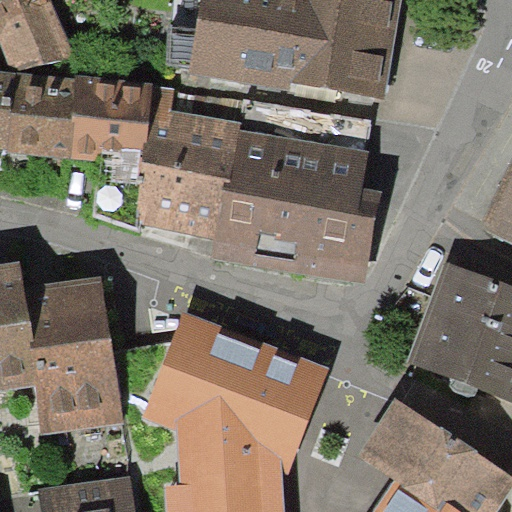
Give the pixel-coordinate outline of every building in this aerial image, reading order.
[(0,0),(0,45),(14,71),(73,53),(51,0),(48,0),(47,0),(46,0),(0,0)] [(201,0),(188,73),(287,90),(288,83),(385,100),(402,0),(201,0)] [(0,71),(0,147),(8,149),(18,74),(0,71)] [(76,79),(18,74),(8,149),(8,152),(71,159),(75,122),(71,122),(76,79)] [(139,175),(143,150),(144,139),(147,139),(154,85),(77,75),(76,79),(71,122),(75,122),(71,159),(95,161),(96,151),(103,152),(95,215),(135,227),(136,224),(143,176),(139,175)] [(175,87),(154,85),(147,139),(144,139),(143,150),(139,175),(143,176),(136,224),(182,231),(216,236),(225,182),(231,183),(240,128),(241,120),(171,109),(175,87)] [(368,149),(240,128),(231,183),(225,182),(216,236),(212,258),(364,283),(380,189),(371,188),(362,186),(368,149)] [(511,171),(485,227),(511,240),(511,171)] [(21,259),(0,262),(0,387),(34,383),(42,434),(124,422),(102,275),(36,285),(25,286),(21,259)] [(511,287),(446,262),(407,361),(511,401),(511,287)] [(329,366),(183,311),(142,416),(178,428),(181,485),(165,486),(166,511),(284,511),(282,471),(289,473),(329,366)] [(495,511),(511,487),(511,475),(395,398),(358,454),(395,479),(372,511),(495,511)] [(135,511),(130,474),(39,489),(42,511),(135,511)]
